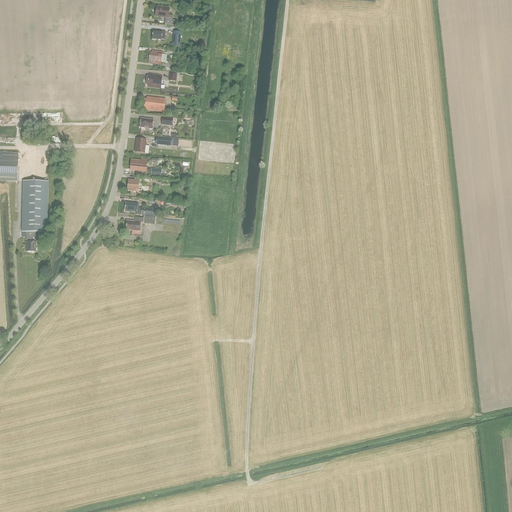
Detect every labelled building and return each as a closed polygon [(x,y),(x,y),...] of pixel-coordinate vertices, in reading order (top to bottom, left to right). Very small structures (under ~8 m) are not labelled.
[(175,21),(173,20),(173,16),(169,16),(169,8),(157,7),(155,16),(161,17),(161,16),(164,17),(163,18),(166,18),(166,19),(165,19),(165,25),(175,26),(175,21)] [(165,40),(165,32),(162,32),(161,33),(153,33),(153,34),(152,34),(152,36),(152,40),(161,41),(162,40),(165,40)] [(180,47),(181,36),(181,32),(174,32),(173,47),(180,47)] [(161,65),(162,52),(151,51),(151,53),(150,53),(149,61),(150,61),(150,63),(161,65)] [(174,62),(166,61),(165,71),(168,71),(170,71),(170,69),(173,69),(174,62)] [(148,85),(148,88),(161,89),(162,77),(159,77),(159,75),(149,74),(149,76),(147,76),(146,85),(148,85)] [(164,112),(166,100),(165,99),(147,97),(146,99),(145,99),(144,108),(145,108),(145,110),(164,112)] [(173,127),(174,119),(163,118),(162,125),(173,127)] [(140,128),(153,130),(154,121),(141,119),(140,128)] [(178,147),(178,140),(156,138),(155,145),(171,146),(178,147)] [(137,139),(136,144),(138,144),(137,154),(145,154),(148,155),(149,146),(146,146),(146,140),(137,139)] [(0,180),(17,181),(18,153),(0,152),(0,180)] [(131,160),(130,169),(134,170),(133,171),(146,172),(147,160),(141,159),(141,161),(131,160)] [(143,188),(144,179),(135,178),(134,180),(128,180),(127,191),(137,192),(137,194),(149,194),(149,192),(145,192),(145,188),(143,188)] [(49,182),(23,182),(22,233),(27,233),(26,252),(36,252),(36,243),(32,243),(32,239),(33,239),(36,237),(36,233),(47,233),(49,182)] [(142,209),(138,208),(137,208),(138,204),(126,203),(125,211),(137,212),(136,215),(142,216),(142,215),(155,216),(155,210),(142,208),(142,209)] [(139,231),(140,223),(143,223),(143,224),(155,225),(156,217),(144,216),(144,218),(135,217),(135,222),(127,221),(126,230),(139,231)]
